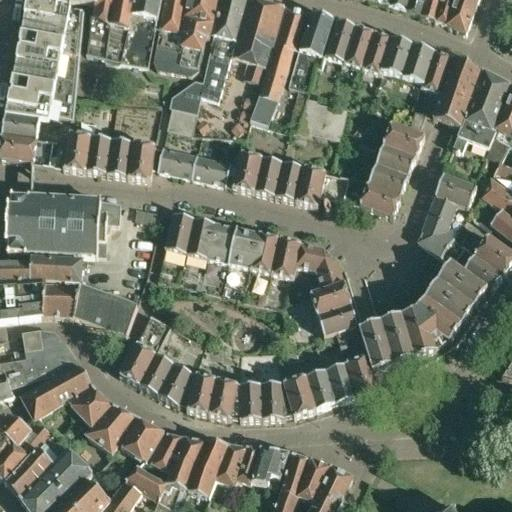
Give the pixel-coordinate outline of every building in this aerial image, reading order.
[(80,0),(79,7),(96,9),(98,9),(99,0),(80,0)] [(96,9),(94,21),(91,20),(91,27),(87,61),(106,65),(114,28),(117,0),(99,0),(98,9),(96,9)] [(120,70),(120,68),(125,47),(126,47),(126,42),(135,0),(117,0),(114,28),(106,65),(106,67),(120,70)] [(120,68),(136,71),(148,73),(163,0),(135,0),(126,42),(126,47),(125,47),(120,68)] [(166,0),(153,67),(157,74),(172,77),(187,0),(166,0)] [(218,107),(231,63),(248,4),(227,0),(221,0),(213,43),(203,89),(174,104),(172,114),(196,119),(200,101),(218,107)] [(187,0),(172,77),(181,79),(190,81),(199,75),(205,43),(209,44),(217,0),(187,0)] [(384,11),(388,12),(392,0),(372,0),(371,7),(373,7),(384,11)] [(409,0),(392,0),(388,12),(405,17),(409,0)] [(409,0),(405,17),(420,23),(426,0),(409,0)] [(426,0),(420,23),(435,27),(441,0),(426,0)] [(441,0),(435,27),(447,31),(457,0),(441,0)] [(466,39),(480,0),(457,0),(447,31),(466,39)] [(85,13),(29,3),(28,3),(19,49),(21,50),(20,54),(18,54),(11,95),(12,95),(12,99),(10,99),(6,121),(40,126),(40,125),(49,126),(51,120),(75,124),(85,13)] [(243,84),(262,90),(269,71),(285,12),(248,4),(231,63),(235,64),(235,65),(248,69),(243,84)] [(294,55),(299,56),(300,56),(312,18),(285,12),(269,71),(262,90),(260,101),(250,128),(267,133),(278,106),(279,107),(287,84),(294,55)] [(325,62),(334,25),(312,18),(300,56),(299,56),(289,96),(308,101),(316,70),(323,72),(325,62)] [(328,63),(343,68),(356,31),(337,25),(328,63)] [(343,68),(359,73),(372,37),(356,31),(343,68)] [(359,73),(375,78),(388,42),(372,37),(359,73)] [(382,77),(392,80),(404,47),(391,43),(388,42),(375,78),(381,80),(382,77)] [(392,80),(408,86),(420,53),(404,47),(392,80)] [(423,94),(436,59),(434,59),(434,58),(420,53),(408,86),(424,91),(423,94)] [(441,100),(452,65),(452,64),(436,59),(423,94),(441,100)] [(456,132),(461,134),(462,134),(482,75),(472,72),(455,65),(434,123),(450,129),(456,132)] [(459,139),(458,142),(453,155),(462,159),(467,146),(489,154),(490,151),(497,135),(511,94),(511,90),(482,75),(462,134),(461,134),(459,139)] [(511,94),(497,135),(490,151),(504,159),(510,148),(511,149),(511,146),(511,94)] [(347,115),(325,110),(317,108),(317,105),(307,103),(297,138),(309,141),(310,138),(340,145),(347,115)] [(172,114),(167,135),(191,140),(196,119),(172,114)] [(415,115),(410,130),(409,131),(420,135),(425,120),(415,115)] [(40,126),(6,121),(2,142),(37,147),(40,126)] [(418,140),(392,130),(385,147),(418,160),(424,143),(418,140)] [(69,140),(68,150),(64,175),(64,176),(86,179),(91,143),(69,140)] [(0,165),(33,170),(64,175),(68,150),(37,147),(2,142),(0,156),(0,165)] [(87,179),(108,181),(113,146),(91,143),(86,179),(87,179)] [(135,149),(113,146),(108,181),(128,184),(130,185),(135,149)] [(384,150),(379,163),(377,168),(409,181),(415,164),(416,164),(418,160),(385,147),(384,150)] [(151,188),(156,153),(156,152),(135,149),(130,185),(151,188)] [(163,154),(158,177),(192,185),(197,162),(163,154)] [(240,160),(233,193),(233,194),(250,198),(258,164),(240,160)] [(226,192),(231,170),(197,162),(192,185),(226,192)] [(255,199),(267,201),(273,203),(281,169),(258,164),(250,198),(255,199)] [(377,168),(373,179),(371,184),(403,196),(409,181),(377,168)] [(273,203),(284,205),(293,207),(300,174),(281,169),(273,203)] [(318,213),(326,179),(300,174),(293,207),(295,207),(295,208),(318,213)] [(369,190),(331,181),(326,204),(360,211),(393,224),(401,202),(403,196),(371,184),(369,190)] [(436,203),(431,216),(452,224),(457,211),(468,216),(476,194),(444,181),(436,203)] [(491,184),(482,203),(502,216),(511,223),(511,198),(509,196),(491,184)] [(9,259),(84,263),(98,264),(98,263),(106,263),(107,249),(106,249),(107,240),(111,240),(111,232),(120,232),(121,212),(100,206),(12,202),(11,213),(8,213),(6,248),(9,248),(9,259)] [(493,240),(496,236),(511,247),(511,223),(502,216),(482,203),(473,225),(493,240)] [(441,263),(445,266),(450,269),(462,252),(454,246),(454,245),(446,239),(452,224),(431,216),(418,248),(441,263)] [(377,397),(372,378),(373,378),(374,377),(361,335),(360,335),(358,335),(358,334),(357,332),(357,333),(351,312),(350,311),(344,289),(344,290),(339,272),(337,268),(323,255),(302,250),(301,250),(301,249),(258,240),(257,240),(237,235),(216,231),(216,230),(215,230),(194,225),(173,220),(165,253),(159,283),(160,283),(158,289),(156,307),(155,316),(152,322),(119,382),(140,393),(158,402),(179,413),(179,412),(189,415),(188,417),(208,421),(230,427),(231,425),(240,425),(240,426),(261,425),(285,425),(285,423),(295,422),(295,423),(316,417),(317,417),(317,416),(353,405),(356,404),(377,397)] [(462,252),(450,269),(429,300),(469,331),(491,299),(491,298),(502,282),(503,282),(511,268),(511,259),(488,243),(475,261),(462,252)] [(48,288),(48,291),(82,292),(84,267),(31,264),(30,270),(0,269),(0,290),(2,291),(48,288)] [(0,328),(46,323),(48,291),(48,288),(2,291),(0,290),(0,328)] [(72,324),(126,344),(138,312),(82,292),(48,291),(46,323),(72,324)] [(416,318),(404,321),(419,371),(438,365),(438,364),(453,353),(454,353),(469,331),(429,300),(416,318)] [(394,378),(419,371),(404,321),(403,322),(401,316),(377,323),(379,329),(361,335),(374,377),(392,372),(394,378)] [(41,337),(43,354),(26,357),(28,366),(0,370),(0,379),(5,378),(11,394),(69,376),(79,372),(63,346),(54,338),(41,337)] [(24,339),(26,357),(43,354),(41,337),(24,339)] [(20,402),(34,428),(68,407),(91,391),(79,372),(69,376),(20,402)] [(511,388),(511,372),(503,386),(502,387),(511,388)] [(0,407),(14,404),(11,394),(5,378),(0,379),(0,407)] [(81,422),(73,429),(85,440),(113,412),(93,393),(91,391),(68,407),(72,413),(81,422)] [(84,441),(112,461),(119,452),(140,427),(113,412),(85,440),(84,441)] [(0,431),(0,455),(20,429),(9,421),(0,431)] [(147,471),(166,441),(140,427),(119,452),(123,454),(122,455),(147,471)] [(0,484),(7,490),(50,439),(39,431),(33,438),(20,429),(0,455),(0,484)] [(61,444),(60,443),(54,439),(53,440),(50,439),(7,490),(19,506),(69,457),(58,448),(61,444)] [(124,488),(136,497),(141,501),(143,499),(158,507),(185,445),(171,442),(151,471),(163,476),(160,484),(154,482),(138,471),(124,488)] [(157,511),(183,511),(189,497),(207,448),(185,445),(158,507),(156,511),(157,511)] [(209,504),(216,487),(229,451),(207,448),(189,497),(209,504)] [(235,493),(238,487),(247,454),(229,451),(216,487),(235,493)] [(251,491),(252,489),(261,456),(247,454),(238,487),(251,491)] [(280,485),(288,460),(261,456),(252,489),(270,491),(272,483),(280,485)] [(87,475),(69,457),(19,506),(23,511),(62,511),(87,487),(93,480),(103,469),(96,464),(87,475)] [(295,462),(277,511),(296,511),(299,503),(310,467),(295,462)] [(299,503),(314,509),(318,501),(332,474),(310,467),(299,503)] [(353,484),(332,474),(318,501),(339,511),(353,484)] [(107,511),(111,508),(109,506),(87,487),(62,511),(107,511)] [(107,511),(133,511),(141,501),(136,497),(124,488),(109,506),(111,508),(107,511)] [(312,511),(338,511),(339,511),(318,501),(314,509),(312,511)]
